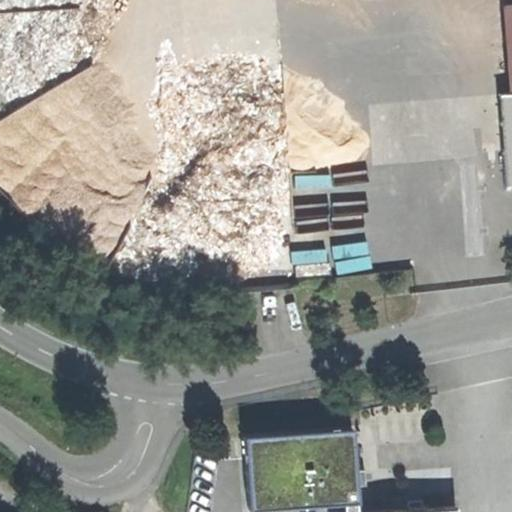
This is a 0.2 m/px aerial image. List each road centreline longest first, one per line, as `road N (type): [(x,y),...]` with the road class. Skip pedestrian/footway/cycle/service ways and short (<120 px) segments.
road 1 (tertiary): [(156,385),(248,380),(511,322)]
road 2 (tertiary): [(0,420),(67,475),(94,484),(126,468),(155,406),(156,385)]
road 3 (tertiary): [(156,385),(84,368),(0,327)]
